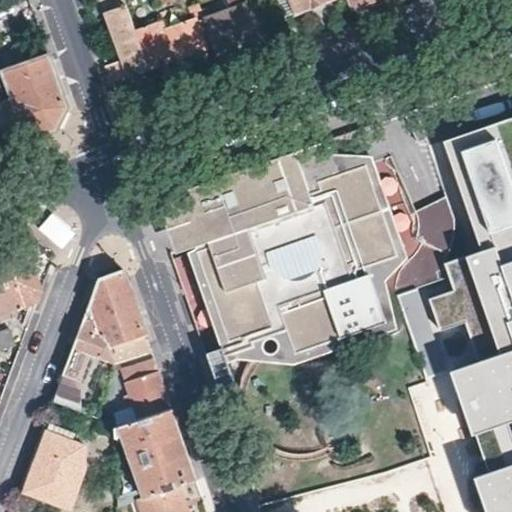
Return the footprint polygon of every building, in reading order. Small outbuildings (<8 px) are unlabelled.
[(124,0),(100,0),(122,59),(106,65),(112,81),(149,68),(135,30),(124,0)] [(213,45),(216,55),(277,33),(269,9),(254,14),(248,0),(227,0),(231,10),(214,18),(210,7),(201,10),(213,45)] [(278,0),(285,17),(328,0),(278,0)] [(347,0),(350,8),(372,0),(347,0)] [(149,68),(213,45),(201,10),(199,3),(190,6),(194,18),(165,28),(162,21),(135,30),(149,68)] [(0,105),(0,118),(10,146),(22,142),(55,131),(66,108),(48,56),(3,71),(13,100),(0,105)] [(511,511),(511,116),(442,141),(481,249),(469,253),(459,257),(441,263),(446,277),(451,291),(427,300),(438,331),(462,323),(468,337),(476,361),(450,370),(474,434),(511,420),(511,463),(475,476),(486,511),(511,511)] [(319,182),(366,165),(397,255),(354,271),(357,278),(369,274),(386,322),(296,353),(300,365),(399,331),(401,315),(409,260),(373,157),(333,153),(329,140),(316,144),(321,160),(301,167),(310,195),(322,191),(319,182)] [(397,255),(366,165),(319,182),(322,191),(310,195),(301,167),(321,160),(316,144),(240,171),(188,189),(193,202),(176,208),(190,249),(198,246),(200,252),(198,253),(229,343),(273,327),(268,315),(281,310),(296,353),(386,322),(369,274),(357,278),(354,271),(397,255)] [(193,202),(188,189),(171,195),(176,208),(193,202)] [(37,228),(61,245),(74,228),(51,210),(37,228)] [(21,311),(36,305),(40,296),(54,258),(37,242),(0,254),(0,349),(13,345),(8,329),(0,331),(0,314),(19,307),(21,311)] [(296,353),(281,310),(268,315),(273,327),(229,343),(198,253),(187,257),(224,363),(234,360),(300,365),(296,353)] [(80,328),(105,338),(114,363),(111,362),(110,365),(113,372),(120,369),(121,369),(118,358),(150,348),(123,271),(99,278),(90,302),(80,328)] [(105,338),(80,328),(75,342),(74,346),(111,362),(114,363),(105,338)] [(74,346),(54,399),(92,415),(97,403),(88,399),(101,362),(110,365),(111,362),(74,346)] [(162,383),(154,359),(121,369),(120,369),(129,398),(126,399),(128,407),(114,412),(119,425),(137,420),(171,409),(162,383)] [(114,426),(115,438),(122,436),(143,498),(178,487),(196,481),(182,442),(171,409),(137,420),(119,425),(114,426)] [(32,471),(77,491),(85,469),(84,464),(83,446),(72,441),(74,433),(45,422),(41,434),(35,451),(38,453),(32,471)] [(70,511),(77,491),(32,471),(24,491),(25,494),(70,511)] [(186,511),(178,487),(143,498),(137,500),(141,511),(186,511)] [(130,492),(116,497),(116,507),(133,502),(130,492)]
